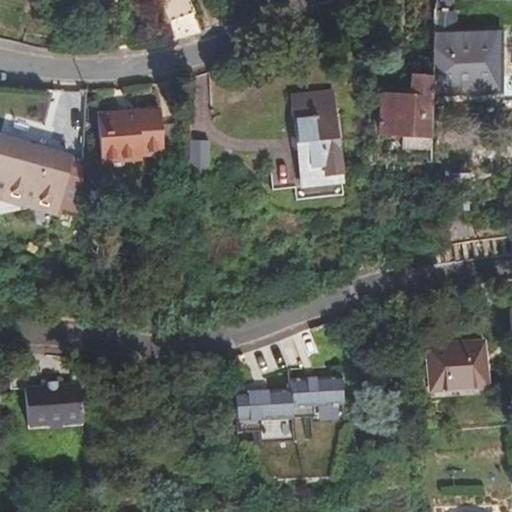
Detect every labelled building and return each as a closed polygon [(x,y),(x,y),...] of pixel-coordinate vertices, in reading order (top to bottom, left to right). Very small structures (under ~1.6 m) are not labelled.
[(186,15),(180,0),(156,0),(165,23),(186,15)] [(425,0),(422,74),(422,86),(483,84),(483,61),(488,60),(487,41),(485,41),(481,0),(425,0)] [(422,86),(422,74),(398,72),(397,86),(393,86),(393,92),(369,91),(367,130),(419,132),(422,86)] [(324,92),(284,95),(291,183),(332,180),(324,92)] [(152,114),(95,116),(97,161),(153,160),(152,114)] [(84,165),(1,139),(0,141),(0,201),(81,225),(84,165)] [(199,143),(183,142),(182,169),(198,170),(199,143)] [(371,246),(354,246),(354,268),(371,264),(371,246)] [(479,343),(422,347),(425,394),(482,390),(479,343)] [(290,384),(233,387),(236,434),(257,433),(255,415),(310,413),(309,403),(341,401),(339,372),(289,375),(290,384)] [(397,376),(386,377),(386,389),(397,389),(397,376)] [(75,421),(73,384),(51,385),(50,381),(39,381),(39,386),(17,387),(20,424),(41,423),(42,427),(53,426),(53,422),(75,421)] [(389,403),(372,404),(374,428),(390,427),(389,403)] [(191,471),(192,493),(215,492),(214,470),(191,471)]
